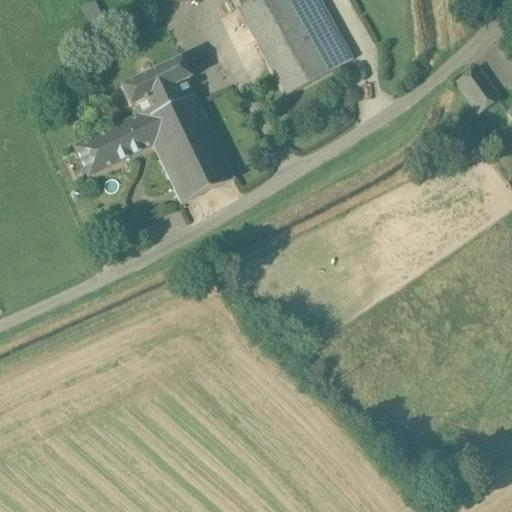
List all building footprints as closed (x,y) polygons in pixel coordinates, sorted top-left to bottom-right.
[(315,48),(288,0),(257,0),(236,12),(286,100),(330,75),(315,48)] [(336,36),(315,0),(288,0),(315,48),(336,36)] [(95,2),(81,7),(90,27),(104,21),(95,2)] [(336,36),(315,48),(330,75),(351,63),(336,36)] [(234,182),(185,83),(191,80),(182,61),(120,91),(130,111),(134,110),(137,117),(153,149),(182,207),(234,182)] [(499,101),(477,70),(456,86),(478,116),(499,101)] [(511,106),(500,115),(511,130),(511,106)] [(137,117),(73,150),(88,181),(153,149),(137,117)]
